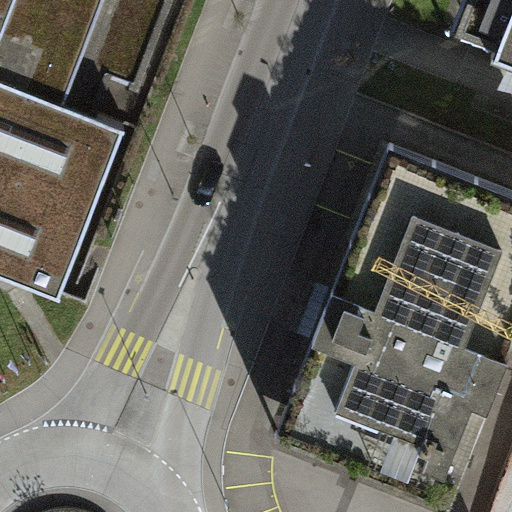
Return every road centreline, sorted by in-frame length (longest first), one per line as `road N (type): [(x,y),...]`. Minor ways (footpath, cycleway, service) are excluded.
road 1 (unclassified): [(297,0),(116,467)]
road 2 (unclassified): [(116,467),(80,456),(42,457),(0,475)]
